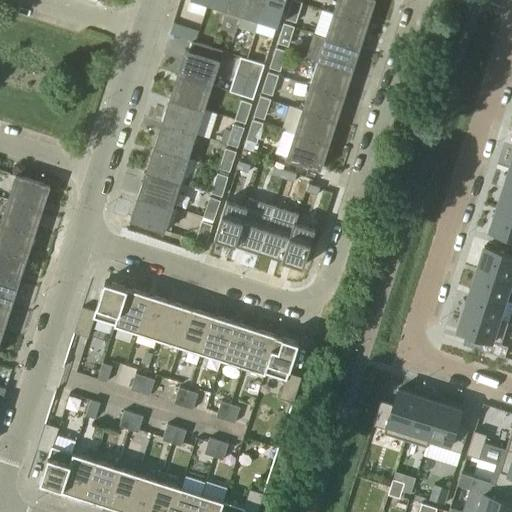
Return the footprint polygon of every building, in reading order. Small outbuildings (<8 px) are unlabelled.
[(243,12),(247,0),(228,0),(226,7),(243,12)] [(260,18),(265,0),(247,0),(243,12),(239,26),(256,32),(260,18)] [(278,24),(285,0),(265,0),(260,18),(277,23),(277,24),(278,24)] [(296,22),(303,2),(296,0),(291,0),(286,18),(296,22)] [(337,0),(334,12),(368,23),(375,0),(337,0)] [(360,47),(368,23),(334,12),(326,36),(360,47)] [(288,46),(295,26),(284,23),(278,42),(288,46)] [(352,72),(360,47),(326,36),(318,60),(352,72)] [(280,70),(287,51),(276,47),(270,67),(280,70)] [(177,74),(212,85),(220,60),(185,49),(177,74)] [(265,64),(246,58),(242,56),(237,71),(249,75),(243,95),(253,98),(265,64)] [(345,96),(352,72),(318,60),(310,84),(345,96)] [(272,94),(279,75),(268,71),(262,91),(272,94)] [(204,109),(212,85),(177,74),(170,98),(204,109)] [(337,120),(345,96),(310,84),(302,109),(337,120)] [(265,118),(271,99),(261,95),(254,115),(265,118)] [(204,109),(170,98),(162,122),(196,133),(204,109)] [(252,103),(242,99),(235,119),(245,122),(252,103)] [(329,144),(337,120),(302,109),(295,133),(329,144)] [(257,142),(263,122),(253,119),(246,139),(257,142)] [(188,157),(196,133),(162,122),(154,146),(188,157)] [(244,127),(234,123),(227,143),(238,146),(244,127)] [(321,169),(329,144),(295,133),(287,157),(321,169)] [(180,182),(188,157),(154,146),(146,171),(180,182)] [(236,151),(226,148),(219,167),(230,170),(236,151)] [(511,168),(508,167),(501,188),(511,191),(511,168)] [(173,206),(180,182),(146,171),(138,194),(173,206)] [(228,176),(218,172),(211,192),(222,195),(228,176)] [(8,199),(42,210),(50,185),(16,174),(8,199)] [(511,213),(511,191),(501,188),(494,208),(511,213)] [(165,230),(173,206),(138,194),(130,219),(165,230)] [(220,200),(210,196),(203,216),(214,219),(220,200)] [(35,234),(42,210),(8,199),(0,223),(35,234)] [(511,213),(494,208),(488,230),(511,237),(511,213)] [(241,222),(234,243),(259,251),(268,221),(244,214),(241,222)] [(221,215),(215,236),(234,243),(241,222),(221,215)] [(196,240),(206,244),(212,224),(202,221),(196,240)] [(268,221),(259,251),(284,259),(290,237),(293,229),(268,221)] [(0,223),(0,249),(27,258),(35,234),(0,223)] [(290,237),(284,259),(304,265),(310,244),(290,237)] [(476,266),(511,278),(511,274),(511,255),(482,246),(476,266)] [(0,275),(19,282),(27,258),(0,249),(0,275)] [(469,287),(504,299),(511,278),(476,266),(469,287)] [(0,302),(11,306),(19,282),(0,275),(0,302)] [(94,317),(115,324),(128,286),(112,281),(112,283),(105,280),(95,310),(83,306),(74,332),(88,336),(94,317)] [(128,287),(128,286),(115,324),(137,331),(149,293),(133,288),(133,290),(128,288),(128,287)] [(498,318),(504,299),(469,287),(463,307),(498,318)] [(149,293),(137,331),(158,338),(170,300),(155,295),(154,297),(149,295),(149,293)] [(171,300),(170,300),(158,338),(179,345),(192,307),(176,302),(175,303),(170,302),(171,300)] [(0,328),(4,330),(11,306),(0,302),(0,328)] [(192,307),(179,345),(201,352),(213,314),(197,309),(197,310),(192,309),(192,307)] [(491,341),(498,318),(463,307),(455,330),(491,341)] [(214,314),(213,314),(201,352),(222,359),(234,321),(219,316),(218,317),(213,316),(214,314)] [(234,321),(222,359),(243,365),(256,328),(240,323),(239,324),(234,322),(235,321),(234,321)] [(256,328),(243,365),(265,372),(276,336),(277,336),(277,335),(261,329),(261,331),(256,329),(256,328)] [(276,336),(265,372),(285,379),(279,397),(293,402),(302,376),(289,372),(299,342),(283,336),(282,338),(277,336),(276,336)] [(103,362),(98,378),(107,381),(112,365),(103,362)] [(136,372),(131,389),(140,392),(146,375),(136,372)] [(146,375),(140,392),(150,395),(155,379),(146,375)] [(179,386),(174,402),(184,406),(189,389),(179,386)] [(404,439),(418,395),(398,388),(393,404),(381,400),(373,424),(385,428),(384,432),(404,439)] [(184,406),(193,409),(198,392),(189,389),(184,406)] [(442,402),(418,395),(404,439),(427,446),(428,442),(429,442),(442,402)] [(95,418),(101,402),(91,399),(86,415),(95,418)] [(221,400),(216,416),(226,419),(231,403),(221,400)] [(442,402),(429,442),(461,452),(469,428),(457,424),(462,409),(442,402)] [(226,419),(235,422),(241,406),(231,403),(226,419)] [(129,429),(134,412),(124,409),(119,425),(129,429)] [(138,432),(144,415),(134,412),(129,429),(138,432)] [(37,448),(38,448),(49,452),(40,481),(47,484),(46,485),(61,490),(74,452),(53,445),(59,427),(45,422),(37,448)] [(162,439),(172,442),(177,426),(167,423),(162,439)] [(177,426),(172,442),(181,445),(187,429),(177,426)] [(475,430),(467,454),(479,458),(487,434),(475,430)] [(205,453),(214,456),(219,440),(210,437),(205,453)] [(219,440),(214,456),(224,459),(229,443),(219,440)] [(511,450),(506,448),(495,483),(511,488),(511,450)] [(83,497),(95,459),(74,452),(61,490),(63,490),(63,489),(68,490),(68,492),(83,497)] [(83,497),(84,497),(84,495),(90,497),(89,499),(104,504),(116,466),(95,459),(83,497)] [(125,510),(138,473),(116,466),(104,504),(105,504),(106,502),(111,504),(110,506),(125,510)] [(138,473),(125,510),(127,511),(127,509),(132,511),(131,511),(148,511),(159,480),(138,473)] [(391,486),(402,490),(405,482),(393,478),(391,486)] [(172,511),(181,487),(159,480),(148,511),(172,511)] [(511,511),(511,488),(495,483),(491,495),(484,493),(477,511),(511,511)] [(400,497),(402,490),(391,486),(388,494),(400,497)] [(195,511),(202,493),(181,487),(172,511),(195,511)] [(257,511),(264,493),(250,488),(244,507),(223,500),(219,511),(257,511)] [(219,511),(223,500),(202,493),(195,511),(219,511)] [(418,511),(427,511),(430,505),(422,503),(418,511)]
